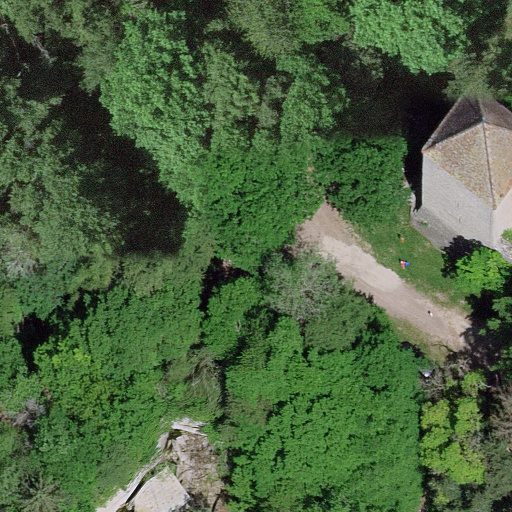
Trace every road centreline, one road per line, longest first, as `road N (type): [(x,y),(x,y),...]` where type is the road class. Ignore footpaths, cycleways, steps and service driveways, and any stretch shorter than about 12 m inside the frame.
road 1 (track): [(0,440),(206,302),(306,272),(378,285),(485,346),(511,346)]
road 2 (track): [(485,346),(460,426),(449,511)]
